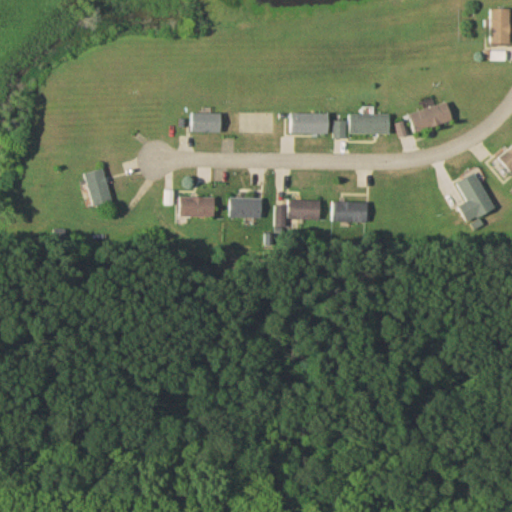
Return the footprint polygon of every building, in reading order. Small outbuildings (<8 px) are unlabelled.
[(506,11),(487,11),(487,44),(506,44),(506,11)] [(404,115),(410,133),(448,121),(442,103),(404,115)] [(219,134),(219,114),(186,114),(186,133),(219,134)] [(285,134),(325,134),(325,114),(285,114),(285,134)] [(345,134),(387,134),(387,115),(345,115),(345,134)] [(341,137),(341,122),(330,122),(330,137),(341,137)] [(511,171),(511,143),(494,160),(508,175),(511,171)] [(79,175),(90,208),(108,202),(98,169),(79,175)] [(491,208),(470,174),(453,184),(463,201),(453,208),(463,225),(491,208)] [(210,219),(210,198),(175,198),(175,219),(210,219)] [(226,220),(258,220),(258,200),(226,200),(226,220)] [(273,229),(283,229),(283,221),(316,221),(316,203),(284,202),(284,207),(273,207),(273,229)] [(329,224),(363,224),(363,204),(329,204),(329,224)]
